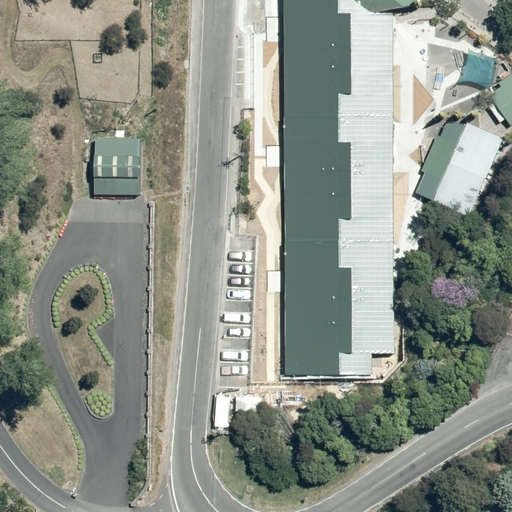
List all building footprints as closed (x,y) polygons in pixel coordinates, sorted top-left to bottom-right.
[(416,0),(354,0),(373,14),(411,7),(416,0)] [(290,104),(251,107),(255,162),(281,160),(283,186),(320,183),(320,192),(358,189),(363,256),(396,253),(394,234),(400,234),(396,189),(402,189),(394,89),(319,95),(318,76),(342,74),(339,28),(300,31),(300,25),(272,27),(277,86),(289,85),(290,104)] [(511,82),(489,98),(508,126),(511,123),(511,82)] [(503,143),(442,114),(417,165),(425,169),(414,192),(467,217),(503,143)] [(144,157),(95,157),(95,195),(144,196),(144,157)] [(393,262),(377,262),(354,263),(355,299),(378,298),(377,275),(393,275),(393,262)]
